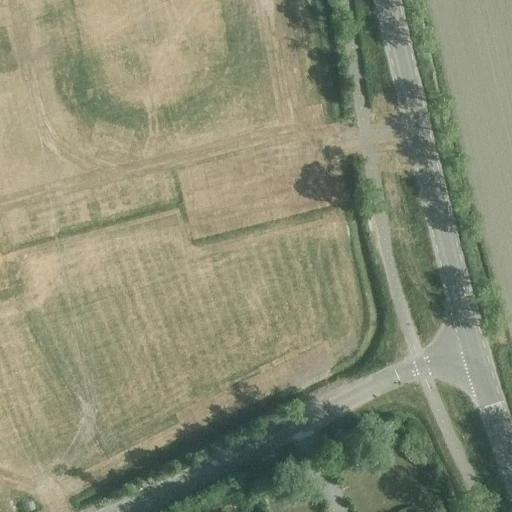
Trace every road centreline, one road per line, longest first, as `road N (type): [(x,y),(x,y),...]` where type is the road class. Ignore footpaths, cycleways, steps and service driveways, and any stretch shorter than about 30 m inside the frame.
road 1 (unclassified): [(115,511),(468,344)]
road 2 (tertiary): [(468,344),(387,0)]
road 3 (tertiary): [(511,464),(468,344)]
